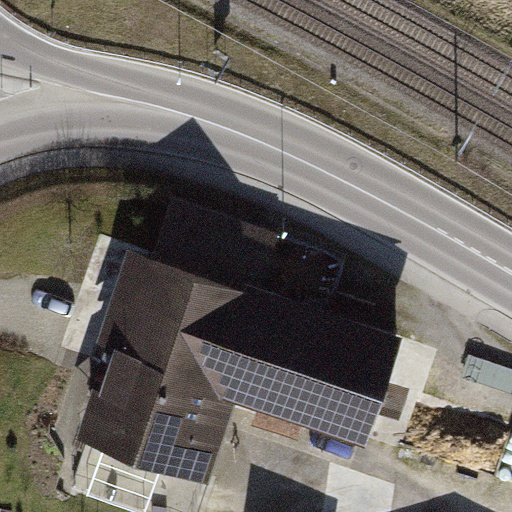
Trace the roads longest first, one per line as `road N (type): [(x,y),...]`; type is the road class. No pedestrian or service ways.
road 1 (primary): [(0,85),(134,100),(220,125),(444,231),(511,273)]
road 2 (unknown): [(358,511),(360,499),(386,479),(426,482),(492,511)]
